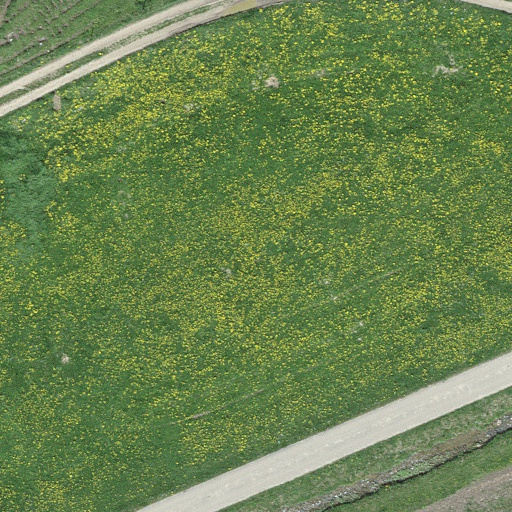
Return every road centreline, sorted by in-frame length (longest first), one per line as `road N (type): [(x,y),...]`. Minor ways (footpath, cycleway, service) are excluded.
road 1 (track): [(511,20),(422,0),(277,0),(0,94)]
road 2 (unclassified): [(175,511),(511,367)]
